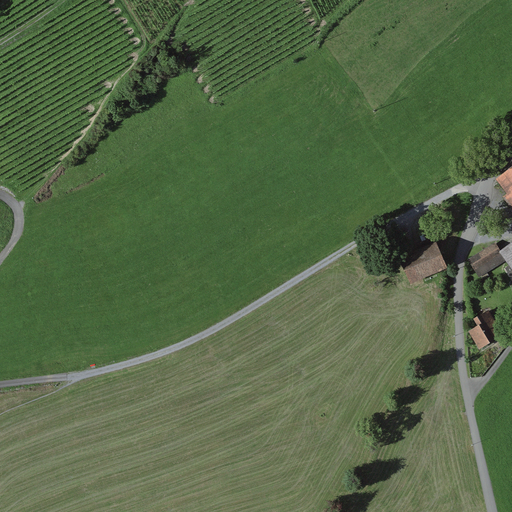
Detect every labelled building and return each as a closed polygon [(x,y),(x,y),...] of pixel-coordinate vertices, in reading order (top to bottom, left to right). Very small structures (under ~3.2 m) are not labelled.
[(511,167),(496,179),(506,193),(503,196),(511,208),(511,167)] [(399,260),(410,285),(448,268),(436,243),(399,260)] [(511,264),(511,243),(502,251),(508,259),(511,264)] [(500,248),(474,267),(482,278),(508,259),(502,251),(500,248)] [(469,332),(480,351),(502,338),(487,312),(475,320),(479,327),(469,332)]
